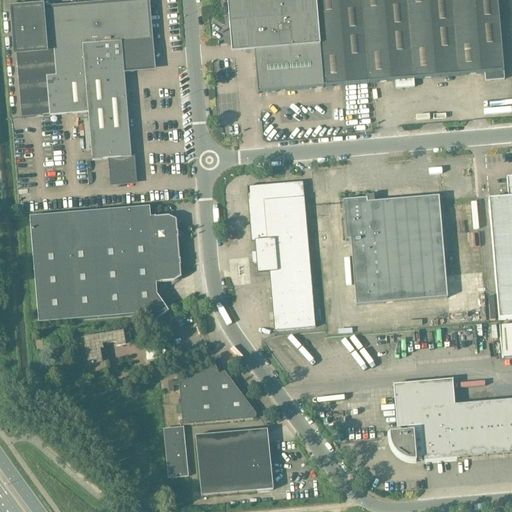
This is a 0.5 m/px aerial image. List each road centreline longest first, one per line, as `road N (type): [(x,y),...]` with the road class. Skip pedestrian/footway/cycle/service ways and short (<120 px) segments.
road 1 (unclassified): [(511,500),(391,511),(351,495),(224,320),(205,159)]
road 2 (unknown): [(207,180),(162,184),(142,171),(138,87),(167,67),(195,55),(240,61),(253,155)]
road 3 (unclassified): [(205,159),(511,133)]
road 4 (unknown): [(360,146),(360,171),(335,205),(346,313),(463,310)]
road 5 (unclassified): [(205,159),(189,0)]
